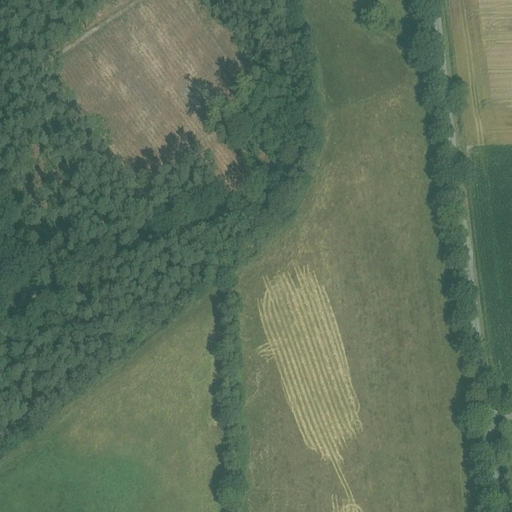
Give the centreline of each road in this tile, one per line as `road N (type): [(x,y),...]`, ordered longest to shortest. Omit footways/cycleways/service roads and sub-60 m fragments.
road 1 (track): [(434,0),(484,417)]
road 2 (unclassified): [(497,511),(484,417),(511,414)]
